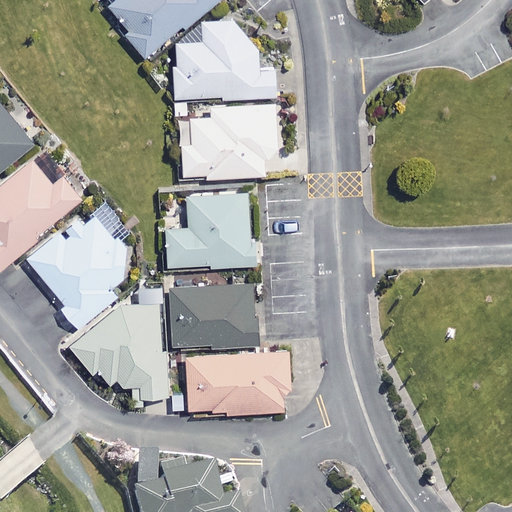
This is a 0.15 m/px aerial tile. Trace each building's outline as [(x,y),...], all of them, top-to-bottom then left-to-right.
[(114,0),(108,5),(146,55),(219,0),(114,0)] [(235,19),(204,20),(204,41),(176,41),(175,95),(276,96),(276,69),(259,69),(259,50),(235,19)] [(0,171),(35,146),(0,100),(0,99),(0,171)] [(282,152),(279,102),(181,108),(184,178),(266,173),(265,153),(282,152)] [(54,184),(32,159),(0,186),(0,268),(0,269),(84,196),(65,174),(54,184)] [(251,233),(250,191),(190,193),(191,229),(167,229),(168,265),(256,262),(255,233),(251,233)] [(128,253),(95,211),(64,235),(60,231),(30,255),(83,322),(117,294),(111,287),(131,271),(128,253)] [(257,343),(256,284),(173,286),(175,346),(257,343)] [(160,299),(125,301),(72,341),(93,368),(110,380),(134,378),(135,397),(169,395),(167,348),(162,348),(160,299)] [(291,410),(290,352),(184,353),(184,411),(291,410)] [(218,466),(132,483),(137,511),(238,511),(236,498),(225,500),(218,466)]
